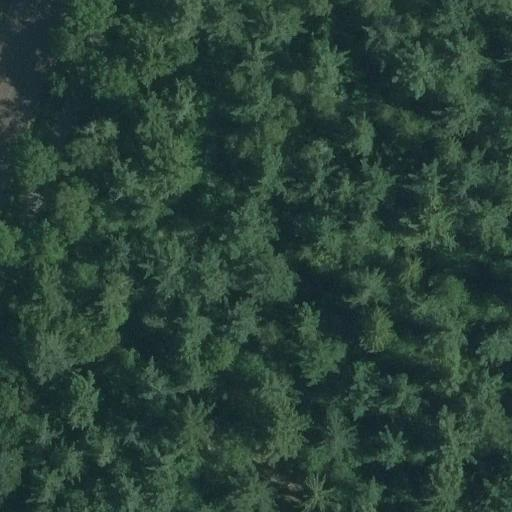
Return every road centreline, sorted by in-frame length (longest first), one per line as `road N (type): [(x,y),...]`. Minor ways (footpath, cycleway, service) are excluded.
road 1 (track): [(316,511),(14,258)]
road 2 (unclassified): [(0,297),(112,0)]
